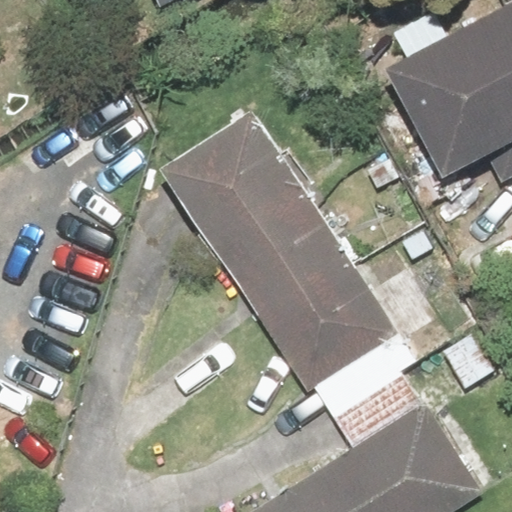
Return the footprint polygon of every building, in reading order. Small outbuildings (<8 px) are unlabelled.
[(511,7),(397,59),(453,182),(511,154),(511,7)] [(286,97),(174,170),(325,400),(437,327),(286,97)] [(0,209),(34,185),(12,154),(0,162),(0,209)] [(486,328),(446,349),(469,394),(510,372),(486,328)] [(511,495),(444,384),(231,511),(488,511),(511,498),(511,495)]
